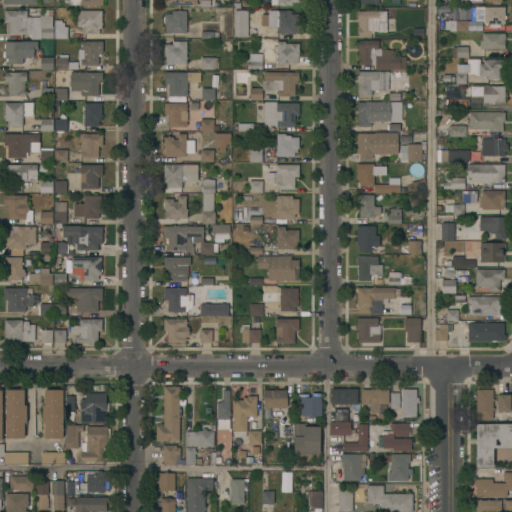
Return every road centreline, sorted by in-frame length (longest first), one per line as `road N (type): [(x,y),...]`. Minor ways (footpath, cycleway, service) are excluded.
road 1 (residential): [(138,511),(138,0)]
road 2 (residential): [(446,366),(0,365)]
road 3 (residential): [(325,366),(326,0)]
road 4 (residential): [(445,511),(446,366)]
